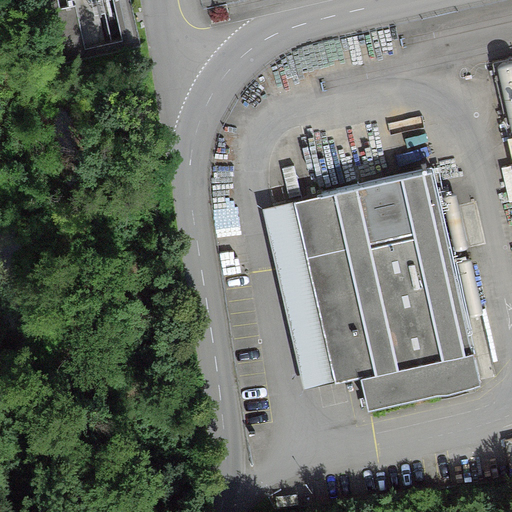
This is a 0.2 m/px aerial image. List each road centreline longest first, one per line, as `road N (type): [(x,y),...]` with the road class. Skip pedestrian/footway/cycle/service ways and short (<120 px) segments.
road 1 (unknown): [(302,427),(247,168),(265,103),(301,81),(452,29),(511,292)]
road 2 (residential): [(192,511),(204,486),(178,78)]
road 3 (unknown): [(302,427),(511,386)]
